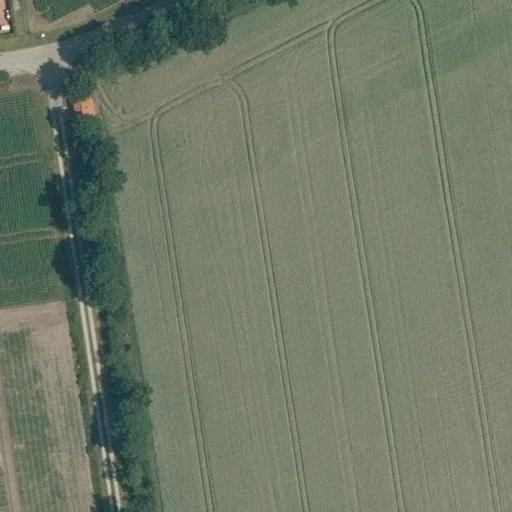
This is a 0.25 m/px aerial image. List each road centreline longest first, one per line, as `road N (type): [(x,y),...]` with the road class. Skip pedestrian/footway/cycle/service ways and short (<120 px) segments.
road 1 (unclassified): [(53,63),(119,511)]
road 2 (unclassified): [(179,0),(53,63)]
